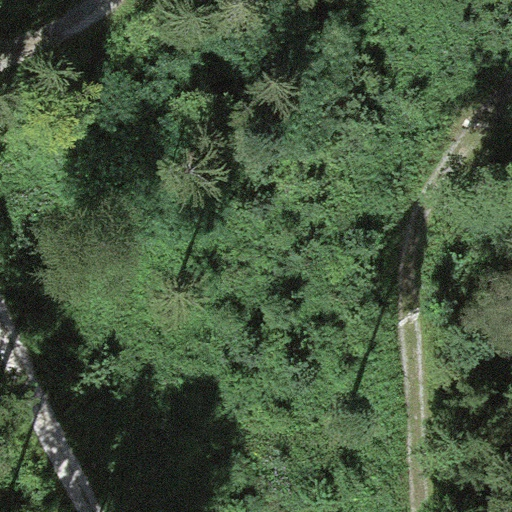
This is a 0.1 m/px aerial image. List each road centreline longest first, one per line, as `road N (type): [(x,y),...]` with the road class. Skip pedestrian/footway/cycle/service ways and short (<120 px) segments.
road 1 (track): [(427,511),(415,232),(444,173),(511,100)]
road 2 (track): [(0,280),(105,511)]
